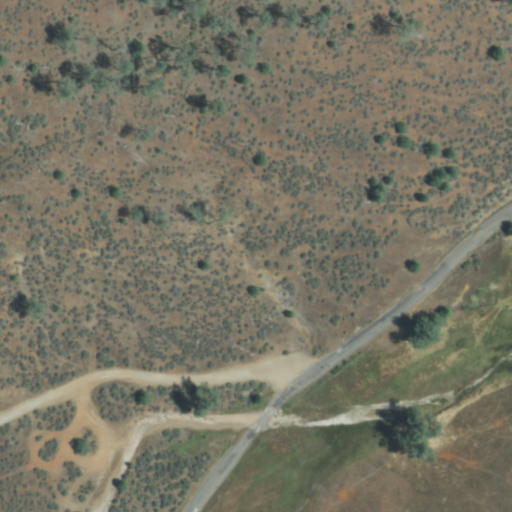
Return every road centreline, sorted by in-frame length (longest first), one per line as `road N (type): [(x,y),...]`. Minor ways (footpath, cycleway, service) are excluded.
road 1 (residential): [(168,511),(282,375),(511,192)]
road 2 (track): [(0,420),(119,376),(282,375)]
